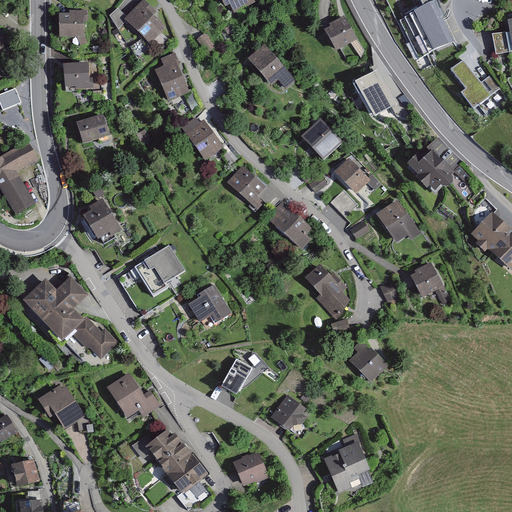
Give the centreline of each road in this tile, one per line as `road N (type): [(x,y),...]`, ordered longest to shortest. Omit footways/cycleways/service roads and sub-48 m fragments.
road 1 (residential): [(401,364),(375,342),(365,290),(346,251),(245,151),(204,92),(162,0)]
road 2 (tertiary): [(361,0),(437,113),(511,184)]
road 3 (tertiary): [(53,227),(59,200),(41,104),(38,0)]
road 4 (residential): [(53,227),(171,391)]
road 5 (residential): [(171,391),(258,433),(285,459),(301,511)]
road 6 (residential): [(171,391),(220,488),(215,511)]
road 7 (residential): [(0,404),(38,464),(54,511)]
